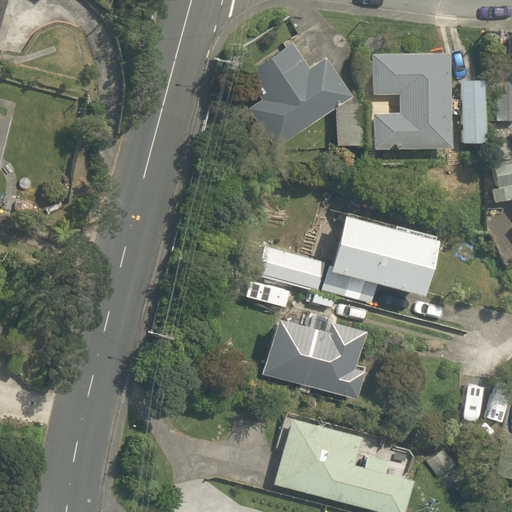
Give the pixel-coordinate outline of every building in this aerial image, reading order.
[(254,99),(242,108),(268,148),(344,95),(318,56),(302,67),(285,41),(237,73),(254,99)] [(365,112),(365,148),(442,147),(442,51),(365,53),(365,94),(370,94),(370,112),(365,112)] [(511,119),(511,66),(492,66),(492,120),(511,119)] [(478,79),(455,79),(455,142),(479,142),(478,79)] [(348,96),(330,108),(329,140),(348,141),(350,100),(348,96)] [(0,157),(10,119),(0,116),(0,157)] [(507,185),(511,184),(511,159),(489,165),(494,188),(507,185)] [(507,185),(494,188),(487,189),(490,202),(507,199),(506,197),(509,194),(507,185)] [(425,239),(332,214),(319,261),(317,268),(321,269),(316,289),(365,303),(370,283),(410,293),(425,239)] [(310,291),(317,268),(319,261),(259,245),(251,274),(310,291)] [(267,317),(255,372),(351,398),(357,371),(347,368),(356,330),(318,319),(315,330),(267,317)] [(283,417),(267,482),(378,511),(397,511),(405,480),(378,473),(381,460),(361,455),(358,468),(347,465),(354,436),(283,417)] [(511,478),(511,439),(498,437),(492,475),(511,478)] [(433,476),(448,463),(437,448),(421,460),(433,476)]
